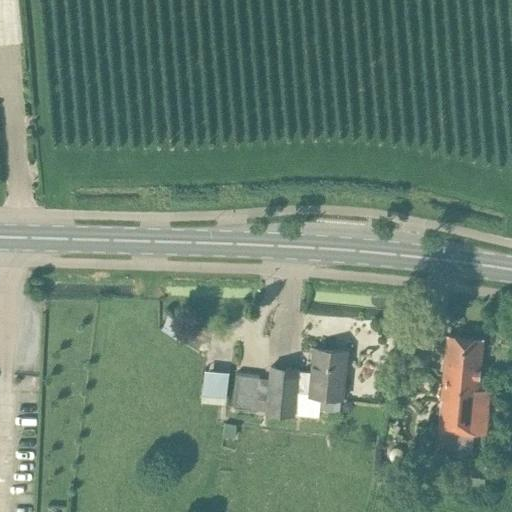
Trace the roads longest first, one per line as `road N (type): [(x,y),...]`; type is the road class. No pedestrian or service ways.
road 1 (secondary): [(0,240),(332,253)]
road 2 (secondary): [(511,270),(332,253)]
